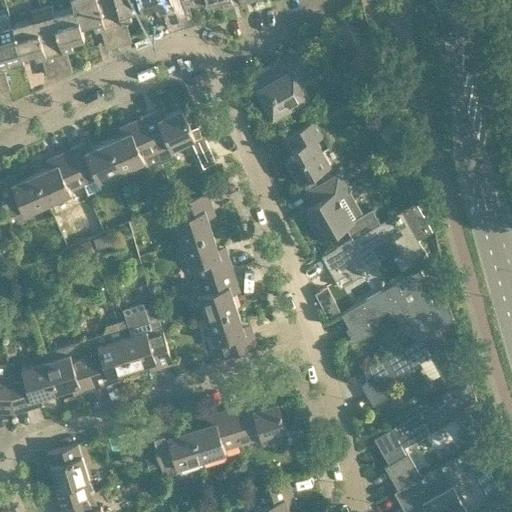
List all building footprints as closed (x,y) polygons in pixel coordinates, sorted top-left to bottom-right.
[(73,0),(75,7),(81,26),(93,23),(96,31),(106,28),(104,20),(112,18),(106,0),(73,0)] [(106,0),(112,18),(120,15),(122,24),(133,21),(130,12),(143,9),(140,0),(106,0)] [(140,0),(143,9),(156,5),(158,13),(168,11),(166,2),(173,0),(140,0)] [(52,4),(42,7),(53,47),(61,44),(63,52),(68,51),(73,49),(71,41),(84,38),(81,26),(75,7),(74,7),(71,8),(55,12),(52,4)] [(34,18),(13,24),(22,55),(34,52),(37,60),(47,57),(45,49),(53,47),(42,7),(32,10),(34,18)] [(360,44),(346,20),(333,28),(347,52),(360,44)] [(0,66),(1,70),(5,69),(11,67),(24,63),(22,55),(13,24),(0,27),(0,66)] [(306,61),(307,61),(299,47),(271,63),(271,64),(272,64),(278,75),(257,87),(273,115),(310,94),(294,67),(305,61),(306,61)] [(155,109),(142,115),(160,157),(173,152),(171,146),(176,144),(191,137),(203,166),(216,160),(204,133),(202,134),(198,125),(191,128),(182,106),(166,113),(158,116),(155,109)] [(130,129),(108,139),(121,168),(144,158),(149,169),(163,163),(160,157),(142,115),(127,122),(130,129)] [(294,150),(292,151),(285,155),(300,180),(331,162),(323,148),(330,144),(314,117),(283,135),(283,136),(285,135),(294,150)] [(82,142),(68,148),(83,182),(88,191),(100,186),(97,178),(121,168),(108,139),(85,149),(82,142)] [(397,145),(386,151),(394,164),(405,158),(397,145)] [(57,161),(35,171),(48,200),(71,190),(70,187),(83,182),(68,148),(54,154),(57,161)] [(356,166),(347,171),(350,177),(360,171),(356,166)] [(48,200),(35,171),(12,181),(9,174),(0,178),(0,193),(9,214),(23,208),(24,211),(48,200)] [(339,171),(306,190),(312,202),(307,205),(312,213),(309,215),(322,239),(346,225),(353,237),(380,222),(372,207),(352,218),(339,196),(350,190),(339,171)] [(174,216),(182,240),(212,231),(204,207),(212,205),(207,189),(172,201),(176,215),(174,216)] [(353,237),(322,255),(336,279),(350,271),(354,278),(381,262),(372,245),(392,234),(401,251),(393,255),(401,269),(427,255),(418,238),(432,230),(416,201),(402,209),(380,222),(353,237)] [(192,264),(196,278),(232,267),(227,252),(220,254),(212,231),(182,240),(189,264),(192,264)] [(107,232),(93,236),(97,248),(111,243),(107,232)] [(89,237),(69,246),(74,258),(95,249),(89,237)] [(52,258),(42,262),(45,270),(55,266),(52,258)] [(198,292),(206,317),(237,307),(229,284),(237,281),(232,267),(196,278),(201,291),(198,292)] [(420,267),(341,312),(352,331),(349,332),(354,341),(373,330),(367,320),(391,306),(396,314),(400,312),(406,323),(405,324),(407,328),(408,327),(415,339),(437,327),(445,322),(453,318),(452,313),(450,304),(446,299),(436,305),(430,295),(434,293),(420,267)] [(186,282),(175,286),(178,294),(189,291),(186,282)] [(329,303),(322,307),(327,317),(335,313),(340,310),(334,300),(329,303)] [(126,317),(118,320),(132,366),(155,359),(157,366),(173,362),(154,302),(145,307),(146,310),(126,316),(126,317)] [(237,307),(206,317),(214,341),(217,340),(221,355),(257,343),(252,328),(244,330),(237,307)] [(104,332),(82,339),(96,385),(110,381),(108,373),(132,366),(118,320),(107,323),(104,332)] [(437,327),(415,339),(364,369),(370,380),(362,384),(373,403),(393,392),(385,380),(430,355),(447,385),(465,375),(453,356),(463,350),(459,336),(446,344),(437,327)] [(44,351),(46,358),(56,389),(79,382),(81,390),(96,385),(82,339),(44,351)] [(15,344),(6,346),(8,356),(16,355),(15,344)] [(183,356),(173,359),(177,372),(187,369),(183,356)] [(22,369),(9,373),(14,410),(34,404),(32,397),(56,389),(46,358),(21,366),(22,369)] [(14,410),(9,373),(7,362),(0,362),(0,410),(13,411),(14,410)] [(386,441),(380,445),(389,461),(385,464),(398,488),(421,475),(405,445),(455,417),(463,430),(464,433),(462,433),(465,437),(466,436),(471,446),(488,436),(471,377),(442,393),(446,400),(440,404),(437,400),(381,432),(386,441)] [(251,400),(227,407),(239,442),(261,435),(262,438),(287,430),(277,399),(253,407),(251,400)] [(215,419),(192,426),(202,457),(226,449),(225,446),(239,442),(227,407),(213,412),(215,419)] [(146,421),(137,424),(139,429),(148,426),(146,421)] [(166,427),(151,431),(153,438),(160,461),(164,474),(179,470),(177,465),(202,457),(192,426),(176,431),(168,434),(166,427)] [(421,475),(398,488),(395,490),(405,508),(422,498),(423,500),(427,501),(432,511),(429,511),(468,511),(469,511),(468,511),(467,511),(461,501),(462,500),(451,481),(457,478),(458,480),(462,478),(461,476),(472,469),(475,474),(495,462),(488,436),(471,446),(421,475)] [(150,446),(147,452),(151,464),(160,461),(153,438),(148,439),(150,446)] [(77,441),(47,451),(55,478),(58,486),(50,488),(56,507),(90,492),(95,490),(88,477),(83,460),(77,441)] [(254,503),(256,511),(289,511),(284,495),(292,492),(287,477),(252,488),(257,503),(254,503)] [(104,511),(99,503),(97,504),(90,492),(56,507),(58,511),(104,511)] [(502,511),(496,501),(476,511),(502,511)]
